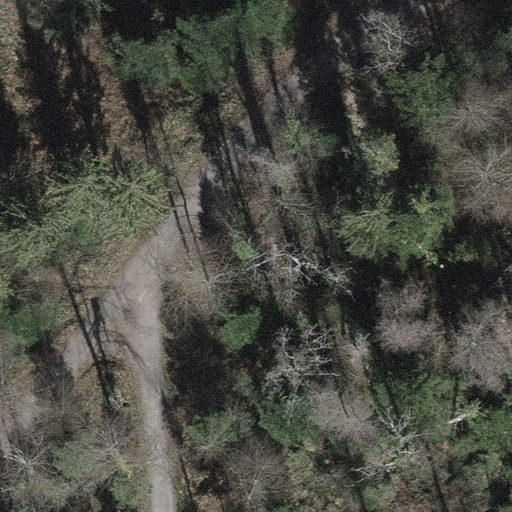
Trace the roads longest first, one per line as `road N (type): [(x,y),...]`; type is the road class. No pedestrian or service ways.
road 1 (track): [(449,0),(293,93),(144,257),(0,448)]
road 2 (track): [(163,511),(144,257)]
